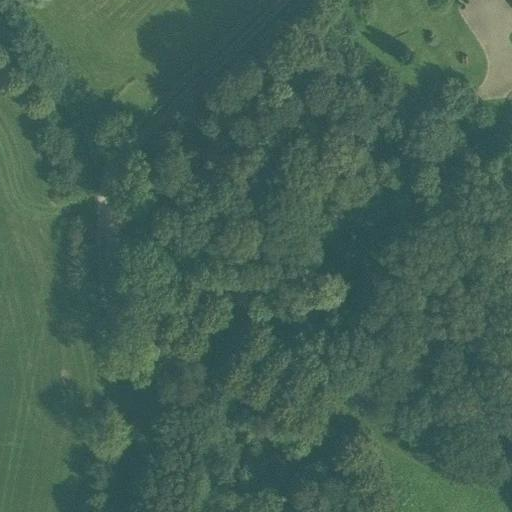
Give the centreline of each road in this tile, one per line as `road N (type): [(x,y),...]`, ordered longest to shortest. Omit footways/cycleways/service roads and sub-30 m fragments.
road 1 (track): [(511,503),(424,470),(125,274),(112,230),(120,165)]
road 2 (track): [(120,165),(292,0)]
